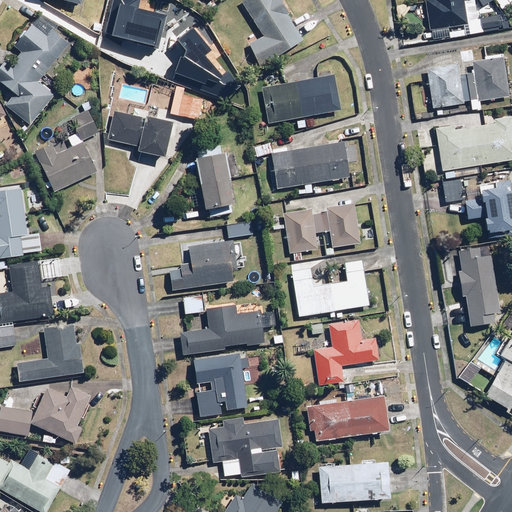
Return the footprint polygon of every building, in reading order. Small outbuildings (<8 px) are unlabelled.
[(112,0),(103,35),(157,49),(165,16),(138,9),(140,0),(112,0)] [(265,38),(252,47),(264,66),(305,39),(289,15),(294,12),(285,0),(246,0),(242,3),(265,38)] [(425,0),(430,31),(467,26),(463,0),(425,0)] [(477,0),(463,0),(467,26),(468,34),(507,30),(506,16),(480,19),(477,0)] [(6,104),(32,124),(57,91),(42,80),(71,41),(56,30),(59,25),(40,11),(0,66),(0,80),(15,91),(6,104)] [(179,52),(169,74),(203,88),(204,81),(215,85),(220,81),(201,56),(204,53),(188,32),(172,44),(179,52)] [(153,62),(138,54),(132,62),(148,71),(153,62)] [(474,72),(460,74),(459,64),(428,68),(433,107),(464,104),(464,101),(510,96),(506,58),(473,61),(474,72)] [(320,128),(317,114),(343,109),(337,75),(261,89),(267,122),(295,118),(297,132),(320,128)] [(185,86),(176,84),(171,113),(202,118),(206,97),(184,94),(185,86)] [(101,132),(89,109),(72,118),(84,141),(101,132)] [(114,109),(108,140),(142,147),(141,150),(171,156),(177,122),(114,109)] [(511,117),(437,128),(443,171),(511,160),(511,117)] [(50,142),(36,150),(59,192),(99,170),(83,140),(57,154),(50,142)] [(349,175),(342,140),(273,154),(280,189),(349,175)] [(258,155),(275,151),(272,142),(256,146),(258,155)] [(227,144),(194,152),(210,217),(242,210),(227,144)] [(462,178),(444,181),(447,203),(466,200),(462,178)] [(508,180),(497,181),(497,189),(486,190),(487,199),(469,200),(470,219),(488,218),(489,232),(511,230),(511,188),(508,188),(508,180)] [(0,258),(43,254),(40,232),(30,233),(25,188),(0,191),(0,258)] [(327,206),(328,212),(314,214),(313,209),(286,213),(292,253),(318,249),(316,234),(331,231),(334,248),(363,244),(356,202),(327,206)] [(226,225),(229,238),(255,233),(252,220),(226,225)] [(233,240),(187,248),(190,260),(178,262),(183,289),(241,278),(233,240)] [(491,246),(461,250),(464,274),(458,275),(462,308),(468,307),(470,324),(501,320),(491,246)] [(61,255),(39,258),(40,261),(42,279),(63,276),(61,255)] [(0,294),(0,322),(57,316),(54,288),(43,289),(42,279),(40,261),(10,265),(13,293),(0,294)] [(313,285),(311,267),(293,270),(299,317),(373,307),(366,261),(344,264),(347,281),(313,285)] [(203,293),(184,296),(187,315),(205,313),(203,293)] [(236,305),(209,308),(212,329),(188,332),(191,353),(267,344),(263,312),(237,315),(236,305)] [(511,315),(509,314),(503,324),(511,329),(497,355),(504,359),(485,393),(511,407),(511,406),(511,315)] [(333,345),(314,348),(319,387),(346,383),(343,366),(382,361),(378,336),(364,338),(362,319),(330,323),(333,345)] [(77,345),(75,323),(44,326),(48,359),(18,363),(21,382),(87,374),(83,344),(77,345)] [(324,324),(312,326),(314,336),(326,335),(324,324)] [(0,326),(0,347),(18,346),(16,325),(0,326)] [(250,351),(194,358),(197,384),(212,382),(213,388),(196,390),(199,418),(224,415),(223,402),(228,401),(230,411),(248,409),(244,370),(252,369),(250,351)] [(68,395),(48,387),(33,424),(78,443),(84,428),(79,426),(93,394),(72,385),(68,395)] [(387,394),(307,405),(311,433),(317,432),(319,441),(392,431),(387,394)] [(34,408),(0,404),(0,434),(30,439),(34,408)] [(223,425),(210,427),(214,459),(224,458),(226,478),(276,471),(274,451),(279,450),(274,418),(247,422),(246,417),(223,420),(223,425)] [(32,469),(0,451),(0,486),(47,511),(48,511),(71,470),(40,453),(32,469)] [(317,463),(320,503),(392,497),(389,458),(317,463)] [(275,511),(283,501),(256,482),(246,497),(238,491),(223,511),(275,511)] [(0,511),(25,511),(13,499),(0,511)]
